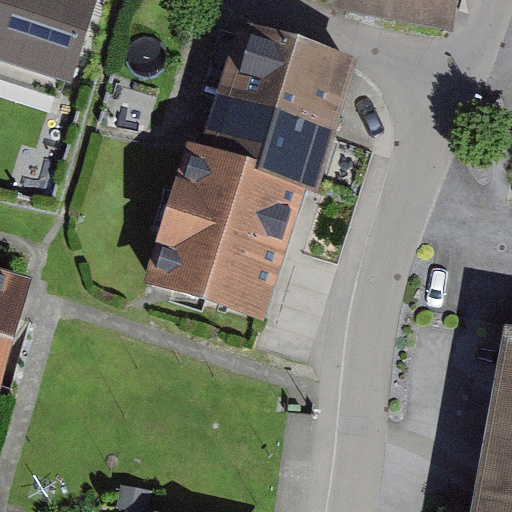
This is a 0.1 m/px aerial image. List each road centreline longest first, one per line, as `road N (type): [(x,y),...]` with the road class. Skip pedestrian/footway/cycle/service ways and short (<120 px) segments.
road 1 (residential): [(457,75),(379,290),(344,511)]
road 2 (residential): [(262,0),(457,75)]
